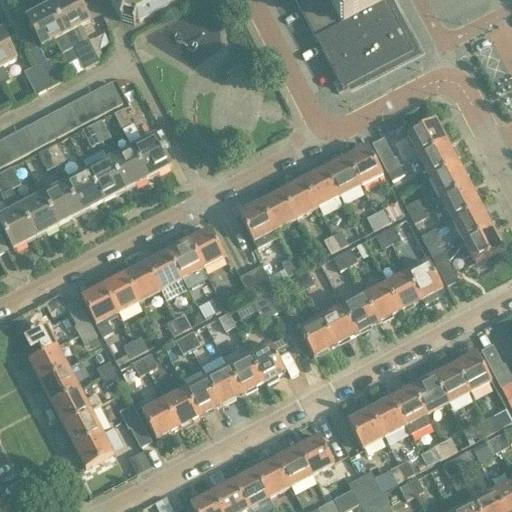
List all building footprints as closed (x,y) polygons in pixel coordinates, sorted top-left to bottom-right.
[(67,0),(51,9),(84,72),(99,64),(88,42),(82,45),(76,33),(89,25),(88,23),(102,17),(94,2),(80,8),(76,0),(67,0)] [(107,0),(117,19),(120,20),(119,23),(134,28),(135,24),(138,26),(186,0),(107,0)] [(292,0),(314,41),(385,4),(389,1),(388,0),(387,0),(384,2),(383,0),(292,0)] [(325,62),(342,94),(413,56),(389,11),(387,8),(385,4),(314,41),(325,62)] [(84,72),(51,9),(27,21),(42,50),(55,44),(62,58),(73,78),(84,72)] [(0,35),(0,89),(9,85),(2,71),(16,64),(1,35),(0,35)] [(35,68),(48,92),(60,86),(48,62),(46,63),(39,49),(28,55),(35,68)] [(48,92),(35,68),(24,75),(36,98),(48,92)] [(112,88),(102,93),(112,114),(122,108),(112,88)] [(112,114),(102,93),(91,99),(101,119),(112,114)] [(91,99),(80,105),(91,125),(101,119),(91,99)] [(91,125),(80,105),(69,110),(80,130),(91,125)] [(80,130),(69,110),(58,116),(69,136),(80,130)] [(132,151),(148,182),(171,170),(155,139),(142,146),(123,111),(113,117),(132,151)] [(58,116),(48,121),(59,141),(69,136),(58,116)] [(59,141),(48,121),(37,127),(47,147),(59,141)] [(420,159),(448,144),(437,122),(408,137),(420,159)] [(91,128),(101,146),(110,141),(101,123),(91,128)] [(391,124),(383,128),(387,136),(395,132),(391,124)] [(47,147),(37,127),(26,133),(37,153),(47,147)] [(101,146),(91,128),(81,134),(91,151),(101,146)] [(37,153),(26,133),(16,138),(26,159),(37,153)] [(16,138),(5,144),(16,164),(26,159),(16,138)] [(387,176),(401,169),(396,160),(394,161),(384,141),(372,147),(387,176)] [(5,144),(0,146),(0,160),(5,170),(16,164),(5,144)] [(459,166),(448,144),(420,159),(431,181),(459,166)] [(57,146),(47,152),(56,169),(66,164),(57,146)] [(148,182),(132,151),(109,163),(126,194),(148,182)] [(368,151),(346,162),(360,189),(382,178),(368,151)] [(56,169),(47,152),(37,157),(47,174),(56,169)] [(346,162),(325,174),(339,201),(360,189),(346,162)] [(126,194),(109,163),(87,175),(103,205),(126,194)] [(470,187),(459,166),(431,181),(442,202),(470,187)] [(401,169),(387,176),(392,185),(405,178),(401,169)] [(12,170),(2,175),(12,194),(12,193),(21,188),(12,170)] [(339,201),(325,174),(303,185),(318,212),(339,201)] [(2,175),(0,176),(0,195),(1,197),(2,199),(12,194),(2,175)] [(87,175),(65,186),(81,217),(103,205),(87,175)] [(303,185),(282,196),(297,223),(318,212),(303,185)] [(65,186),(43,198),(59,229),(81,217),(65,186)] [(481,208),(470,187),(442,202),(453,223),(481,208)] [(12,194),(2,199),(1,199),(9,216),(0,220),(0,225),(14,252),(37,241),(20,210),(21,210),(12,193),(12,194)] [(282,196),(260,207),(275,235),(297,223),(282,196)] [(43,198),(21,210),(20,210),(37,241),(59,229),(43,198)] [(409,219),(423,212),(418,202),(404,210),(409,219)] [(279,241),(275,235),(260,207),(239,219),(257,253),(279,241)] [(481,208),(453,223),(464,244),(492,229),(481,208)] [(384,212),(375,217),(382,230),(391,225),(384,212)] [(423,212),(409,219),(414,227),(427,220),(423,212)] [(382,230),(375,217),(366,222),(373,235),(382,230)] [(406,223),(385,234),(392,248),(401,243),(398,239),(411,232),(406,223)] [(492,229),(464,244),(476,267),(504,252),(492,229)] [(189,245),(204,273),(225,261),(212,233),(189,245)] [(385,234),(363,246),(370,259),(392,248),(385,234)] [(341,235),(332,239),(340,253),(348,248),(341,235)] [(0,236),(0,256),(9,252),(0,236)] [(340,253),(332,239),(323,244),(330,258),(340,253)] [(189,245),(168,256),(183,284),(204,273),(189,245)] [(432,262),(446,255),(441,245),(427,253),(432,262)] [(342,256),(349,270),(357,265),(350,252),(342,256)] [(450,263),(446,255),(432,262),(447,290),(459,284),(449,264),(450,263)] [(168,256),(146,268),(161,296),(183,284),(168,256)] [(349,270),(342,256),(320,268),(325,276),(337,269),(342,278),(345,276),(349,284),(355,281),(349,270)] [(290,261),(297,275),(306,270),(298,257),(290,261)] [(297,275),(290,261),(280,267),(288,280),(297,275)] [(407,276),(421,303),(422,303),(425,308),(439,301),(436,296),(443,292),(428,264),(407,276)] [(161,296),(146,268),(126,279),(141,307),(161,296)] [(251,303),(274,291),(262,268),(239,280),(251,303)] [(308,274),(299,279),(306,293),(315,288),(308,274)] [(407,276),(385,287),(400,315),(421,303),(407,276)] [(126,279),(104,290),(119,318),(141,307),(126,279)] [(306,293),(299,279),(290,284),(297,297),(306,293)] [(400,315),(385,287),(364,298),(379,326),(400,315)] [(119,318),(104,290),(83,301),(105,342),(114,337),(107,324),(119,318)] [(274,291),(251,303),(257,314),(262,324),(285,312),(274,291)] [(218,299),(225,313),(234,308),(227,295),(218,299)] [(379,326),(364,298),(343,310),(357,338),(379,326)] [(225,313),(218,299),(209,304),(210,307),(198,313),(199,315),(200,316),(204,324),(225,313)] [(88,322),(77,302),(65,309),(76,329),(88,322)] [(257,314),(251,303),(234,312),(240,323),(257,314)] [(343,310),(321,321),(336,349),(357,338),(343,310)] [(194,329),(204,324),(200,316),(199,315),(199,314),(192,318),(190,322),(193,327),(194,329)] [(175,322),(183,335),(191,331),(184,317),(175,322)] [(228,317),(206,328),(210,335),(221,329),(225,336),(235,330),(228,317)] [(18,342),(19,342),(31,335),(22,318),(9,325),(18,342)] [(336,349),(321,321),(300,332),(315,360),(336,349)] [(92,331),(88,322),(76,329),(74,330),(79,338),(92,331)] [(183,335),(175,322),(166,326),(173,340),(183,335)] [(31,365),(59,349),(48,328),(19,343),(31,365)] [(92,331),(79,338),(83,348),(97,340),(92,331)] [(185,339),(192,353),(200,349),(193,335),(185,339)] [(192,353),(185,339),(175,344),(182,358),(192,353)] [(141,340),(133,344),(140,357),(148,353),(141,340)] [(140,357),(133,344),(123,350),(127,357),(115,364),(117,369),(140,357)] [(249,359),(264,387),(286,376),(271,347),(249,359)] [(496,383),(509,376),(505,367),(503,368),(493,348),(481,354),(496,383)] [(70,371),(59,349),(31,365),(42,387),(70,371)] [(291,379),(299,375),(289,355),(281,359),(291,379)] [(457,367),(471,396),(492,385),(477,356),(457,367)] [(150,357),(142,362),(149,375),(158,371),(150,357)] [(249,359),(228,370),(243,399),(264,387),(249,359)] [(149,375),(142,362),(132,367),(140,381),(149,375)] [(102,381),(115,374),(111,365),(97,372),(102,381)] [(457,367),(435,378),(450,407),(471,396),(457,367)] [(243,399),(228,370),(207,381),(222,410),(243,399)] [(70,371),(42,387),(53,407),(81,392),(70,371)] [(120,382),(115,374),(102,381),(106,389),(120,382)] [(511,380),(509,376),(496,383),(501,391),(511,385),(511,380)] [(435,378),(414,389),(429,418),(450,407),(435,378)] [(222,410),(207,381),(186,392),(201,421),(222,410)] [(511,385),(501,391),(507,404),(511,401),(511,385)] [(414,389),(392,401),(406,430),(429,418),(414,389)] [(86,402),(81,392),(53,407),(64,429),(92,414),(92,413),(101,409),(96,398),(86,402)] [(186,392),(165,404),(180,432),(201,421),(186,392)] [(392,401),(370,412),(385,441),(406,430),(392,401)] [(180,432),(165,404),(143,415),(157,443),(180,432)] [(123,424),(138,416),(134,408),(119,416),(123,424)] [(385,441),(370,412),(349,424),(364,452),(385,441)] [(103,435),(92,414),(64,429),(75,450),(103,435)] [(138,416),(123,424),(128,433),(131,431),(141,451),(153,446),(138,416)] [(485,423),(492,437),(501,432),(494,419),(485,423)] [(492,437),(485,423),(477,428),(484,441),(492,437)] [(103,435),(75,450),(87,472),(115,457),(103,435)] [(502,436),(494,441),(501,455),(510,450),(502,436)] [(298,450),(313,479),(336,466),(321,438),(298,450)] [(450,441),(443,445),(450,459),(458,455),(450,441)] [(501,455),(494,441),(487,445),(495,458),(501,455)] [(450,459),(443,445),(432,451),(440,465),(450,459)] [(298,450),(277,462),(292,490),(313,479),(298,450)] [(471,452),(452,463),(459,477),(458,477),(464,486),(470,483),(465,473),(467,473),(466,471),(467,470),(469,465),(476,461),(471,452)] [(482,452),(474,456),(480,467),(488,462),(482,452)] [(132,459),(138,474),(149,471),(144,455),(132,459)] [(292,490),(277,462),(255,473),(270,501),(292,490)] [(459,477),(452,463),(441,468),(449,482),(458,477),(459,477)] [(407,464),(398,468),(405,482),(414,477),(407,464)] [(405,482),(398,468),(390,473),(390,474),(374,482),(371,475),(360,481),(371,504),(382,498),(382,497),(398,489),(397,487),(405,482)] [(255,473),(234,484),(248,511),(249,511),(270,501),(255,473)] [(371,504),(360,481),(348,487),(360,510),(371,504)] [(409,485),(416,499),(424,494),(416,481),(409,485)] [(511,511),(511,483),(494,493),(503,511),(511,511)] [(248,511),(234,484),(212,496),(220,511),(248,511)] [(416,499),(409,485),(399,491),(406,504),(416,499)] [(503,511),(494,493),(484,498),(479,489),(468,495),(473,505),(473,504),(477,511),(503,511)] [(220,511),(212,496),(192,507),(194,511),(220,511)] [(389,511),(382,498),(371,504),(375,511),(389,511)] [(341,511),(336,501),(327,506),(330,511),(341,511)]
